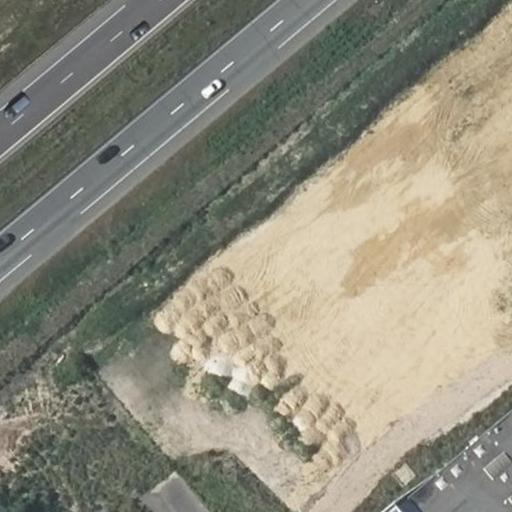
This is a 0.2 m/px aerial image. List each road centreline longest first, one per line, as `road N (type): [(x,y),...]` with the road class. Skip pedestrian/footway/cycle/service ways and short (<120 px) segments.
road 1 (motorway): [(0,264),(315,0)]
road 2 (motorway): [(152,0),(0,127)]
